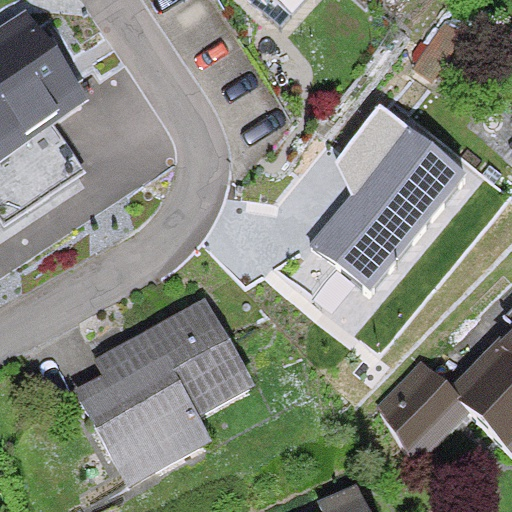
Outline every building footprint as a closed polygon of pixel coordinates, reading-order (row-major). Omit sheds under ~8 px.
[(26,14),(0,31),(0,154),(84,98),(26,14)] [(462,173),(380,108),(337,161),(354,196),(316,244),(370,287),(462,173)] [(104,376),(75,391),(128,493),(216,447),(199,414),(257,384),(213,300),(96,361),(104,376)] [(511,335),(447,398),(421,371),(375,409),(414,456),(471,406),(511,448),(511,335)] [(368,511),(362,498),(331,511),(368,511)]
